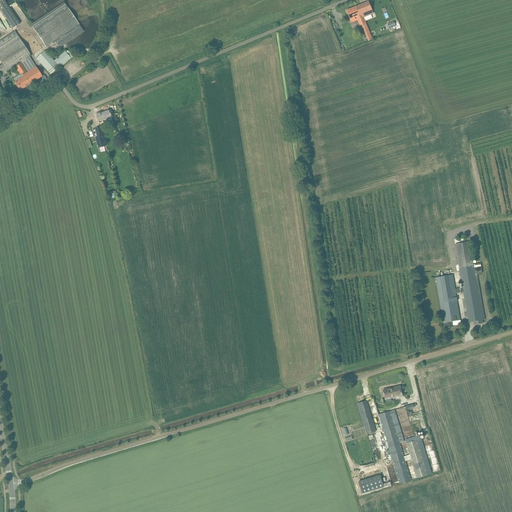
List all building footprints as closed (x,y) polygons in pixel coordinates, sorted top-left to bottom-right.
[(20,23),(4,0),(0,0),(0,9),(13,28),(20,23)] [(356,7),(347,11),(349,15),(350,19),(352,23),(357,20),(359,25),(362,24),(366,23),(364,17),(373,14),(370,6),(368,2),(359,5),(358,6),(356,7)] [(68,8),(34,30),(45,47),(54,41),(79,25),(68,8)] [(42,76),(29,57),(30,56),(16,35),(0,45),(0,60),(2,64),(0,65),(0,73),(2,77),(8,73),(7,71),(13,67),(16,73),(18,72),(20,75),(13,80),(20,91),(42,76)] [(36,58),(50,74),(59,67),(60,68),(74,55),(70,50),(66,54),(64,52),(59,56),(54,61),(45,51),(36,58)] [(97,114),(99,124),(112,120),(110,110),(97,114)] [(96,129),(92,130),(94,138),(96,137),(96,139),(99,148),(100,148),(105,146),(101,129),(100,127),(95,128),(96,129)] [(453,327),(452,321),(460,320),(456,294),(463,292),(469,322),(474,321),(475,325),(483,323),(482,317),(485,317),(477,274),(482,273),(480,264),(473,265),(469,242),(455,244),(463,288),(455,289),(452,275),(435,278),(442,318),(444,329),(453,327)] [(383,390),(384,395),(385,400),(403,395),(400,386),(383,390)] [(355,398),(334,404),(336,411),(357,405),(355,398)] [(366,401),(358,403),(359,407),(367,434),(376,431),(375,428),(368,405),(366,401)] [(390,411),(379,415),(385,434),(400,483),(411,480),(405,461),(411,459),(417,478),(427,475),(417,442),(417,440),(406,443),(407,445),(410,455),(404,457),(400,443),(390,411)] [(363,480),(358,482),(362,494),(367,492),(363,480)]
